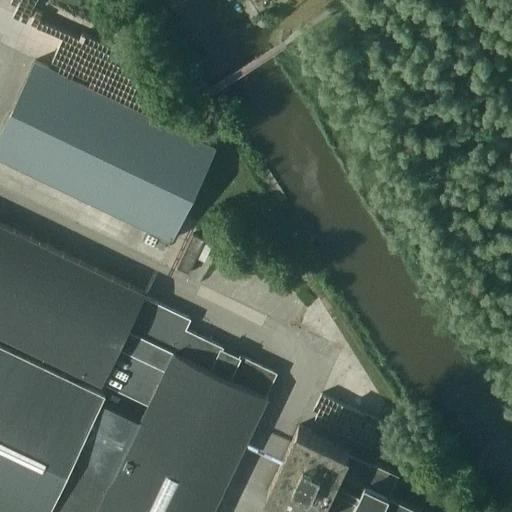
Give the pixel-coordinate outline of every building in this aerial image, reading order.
[(0,155),(172,238),(216,146),(35,59),(0,130),(0,155)] [(105,377),(150,398),(244,443),(268,393),(266,393),(276,371),(185,327),(190,317),(144,295),(146,291),(0,220),(0,331),(103,381),(105,377)] [(188,272),(205,238),(193,232),(176,266),(188,272)] [(211,511),(244,443),(150,398),(141,417),(102,399),(105,391),(0,340),(0,511),(211,511)] [(317,511),(437,511),(400,494),(408,477),(397,472),(398,470),(299,424),(268,489),(317,511)]
